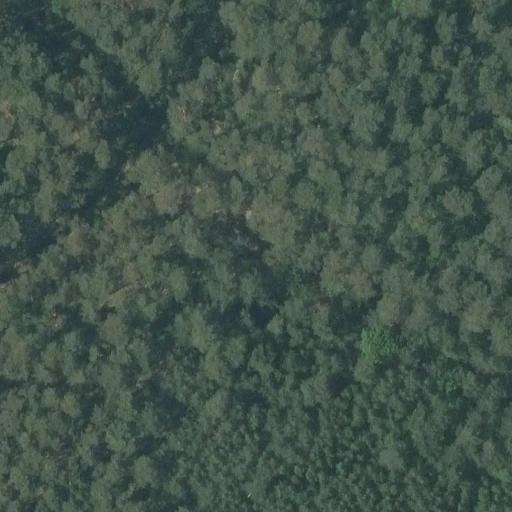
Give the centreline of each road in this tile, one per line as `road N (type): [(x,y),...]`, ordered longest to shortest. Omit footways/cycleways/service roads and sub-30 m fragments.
road 1 (track): [(149,146),(38,0)]
road 2 (track): [(208,0),(149,146)]
